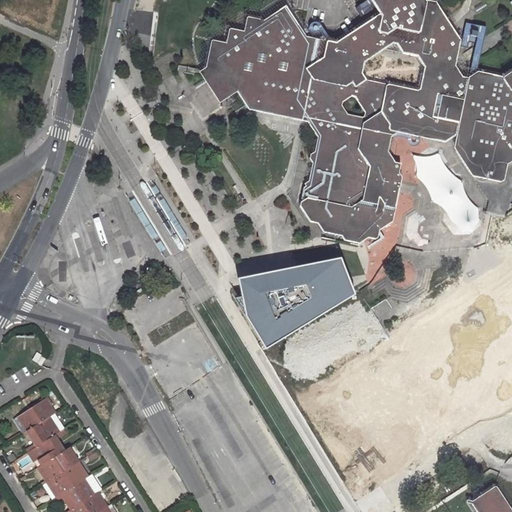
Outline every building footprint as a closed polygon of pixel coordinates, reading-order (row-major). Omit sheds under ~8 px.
[(511,71),(503,77),(477,72),(468,78),(462,77),(456,66),(457,59),(460,40),(436,3),(425,0),(424,0),(367,0),(356,8),(361,16),(374,8),(379,14),(336,43),(327,41),(306,37),(286,6),(264,21),(247,17),(244,32),(229,29),(226,44),(211,41),(211,42),(206,68),(202,70),(199,72),(202,76),(204,80),(216,98),(219,104),(238,92),(249,109),(302,120),(308,122),(318,138),(315,152),(310,155),(310,159),(313,163),(309,181),(304,184),(306,187),(303,188),(301,199),(304,197),(305,200),(301,202),(299,206),(309,222),(317,224),(323,233),(342,236),(345,241),(358,244),(367,238),(375,239),(378,238),(379,230),(392,221),(402,178),(398,174),(401,164),(395,163),(388,151),(390,137),(394,135),(397,133),(445,143),(454,149),(473,177),(478,178),(478,181),(484,182),(487,180),(500,183),(504,180),(507,165),(511,162),(511,71)] [(441,160),(439,153),(433,156),(426,157),(420,157),(414,155),(413,157),(415,162),(416,165),(415,170),(416,173),(416,176),(416,178),(421,182),(424,186),(427,190),(429,194),(431,200),(433,202),(437,204),(442,207),(445,211),(445,213),(443,220),(454,235),(470,235),(474,231),(480,226),(481,222),(478,217),(478,210),(476,207),(472,203),(467,197),(464,192),(462,184),(461,181),(456,178),(450,173),(447,169),(445,166),(444,163),(441,160)] [(478,181),(475,181),(486,212),(505,216),(508,214),(509,208),(511,192),(511,162),(507,165),(504,180),(500,183),(487,180),(484,182),(478,181)] [(301,268),(236,281),(244,319),(264,353),(354,296),(348,278),(341,260),(301,268)] [(511,270),(298,402),(355,494),(511,397),(511,270)] [(37,355),(33,363),(43,368),(47,360),(37,355)] [(42,408),(37,400),(17,413),(20,417),(27,428),(51,414),(55,411),(50,403),(42,408)] [(36,443),(55,431),(60,428),(51,414),(27,428),(36,443)] [(64,425),(60,428),(55,431),(57,435),(66,429),(64,425)] [(41,462),(65,447),(57,435),(55,431),(36,443),(32,446),(41,462)] [(44,476),(47,480),(79,459),(69,444),(65,447),(41,462),(37,464),(44,476)] [(55,493),(60,490),(83,477),(88,474),(79,459),(47,480),(55,493)] [(93,471),(88,474),(83,477),(93,492),(97,489),(102,486),(93,471)] [(93,492),(83,477),(60,490),(63,495),(70,506),(93,492)] [(511,511),(496,487),(470,503),(476,511),(511,511)] [(93,492),(70,506),(65,509),(66,511),(92,511),(106,504),(97,489),(93,492)] [(55,493),(50,496),(53,500),(63,495),(60,490),(55,493)]
